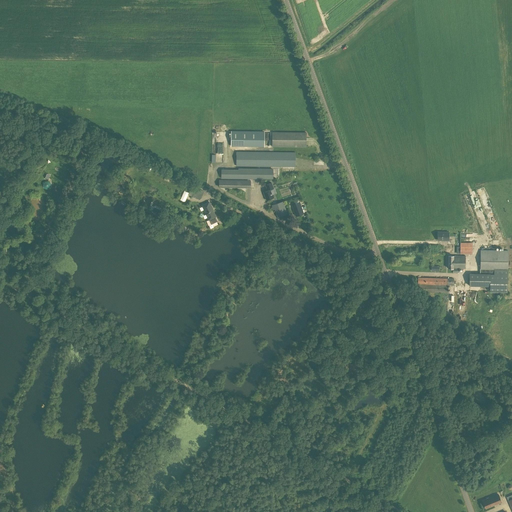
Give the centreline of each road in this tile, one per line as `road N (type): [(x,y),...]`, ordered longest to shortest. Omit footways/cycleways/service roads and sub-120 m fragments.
road 1 (tertiary): [(471,511),(284,0)]
road 2 (track): [(0,281),(269,436)]
road 3 (unknown): [(384,274),(236,204)]
road 4 (track): [(269,436),(395,511)]
